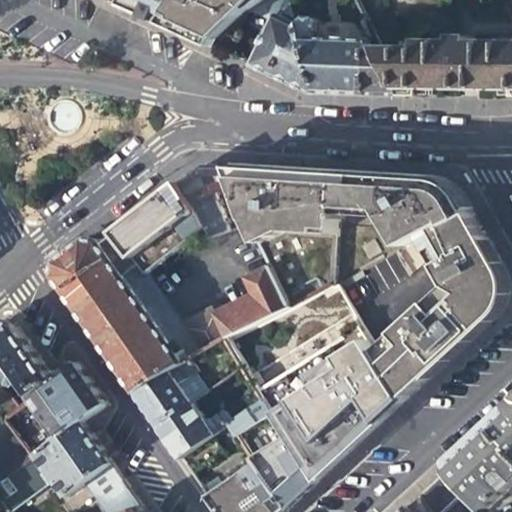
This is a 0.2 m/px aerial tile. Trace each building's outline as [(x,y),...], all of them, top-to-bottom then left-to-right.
[(124,0),(121,5),(163,24),(180,0),(124,0)] [(180,0),(163,24),(213,47),(250,9),(254,11),(270,0),(180,0)] [(285,0),(270,0),(254,11),(275,22),(279,15),(285,0)] [(266,43),(254,66),(314,93),(305,42),(300,26),(279,15),(275,22),(266,43)] [(302,20),(300,26),(305,42),(315,42),(315,31),(319,28),(311,17),(302,20)] [(511,43),(474,43),(473,38),(454,38),(454,43),(421,43),(421,49),(381,49),(404,95),(424,96),(423,89),(449,89),(511,89),(511,43)] [(369,42),(315,42),(305,42),(314,93),(372,95),(370,49),(369,42)] [(381,49),(370,49),(372,95),(386,95),(404,95),(381,49)] [(221,193),(239,185),(234,169),(206,168),(185,183),(210,227),(215,237),(235,229),(221,193)] [(251,170),(234,169),(239,185),(242,194),(245,203),(252,222),(274,265),(294,305),(334,285),(340,218),(344,219),(345,213),(381,216),(386,216),(404,250),(421,240),(422,242),(449,226),(451,229),(474,216),(465,200),(460,193),(444,182),(423,181),(289,173),(251,170)] [(150,274),(210,227),(185,183),(117,231),(142,264),(150,274)] [(245,225),(252,222),(245,203),(238,207),(245,225)] [(451,294),(382,361),(406,401),(426,382),(504,311),(507,305),(509,300),(509,291),(506,274),(488,240),(474,216),(451,229),(449,226),(422,242),(451,294)] [(127,275),(142,264),(117,231),(102,241),(127,275)] [(187,363),(127,275),(102,241),(87,240),(81,245),(57,263),(55,277),(137,394),(187,363)] [(185,322),(150,274),(142,264),(127,275),(187,363),(197,357),(229,338),(230,337),(219,313),(215,306),(185,322)] [(257,293),(219,313),(230,337),(294,305),(274,265),(249,278),(257,293)] [(267,403),(238,424),(234,426),(241,437),(275,415),(290,438),(318,483),(341,461),(388,417),(406,401),(382,361),(370,340),(339,289),(334,285),(294,305),(230,337),(229,338),(267,403)] [(0,385),(11,401),(18,410),(32,400),(34,398),(55,382),(55,381),(33,350),(18,328),(0,326),(0,385)] [(205,370),(197,357),(187,363),(137,394),(153,417),(161,428),(196,404),(212,393),(199,374),(205,370)] [(32,400),(61,438),(83,421),(84,423),(110,403),(97,387),(80,363),(55,381),(55,382),(34,398),(32,400)] [(0,417),(3,421),(18,410),(11,401),(0,385),(0,417)] [(209,424),(196,404),(161,428),(177,451),(184,460),(214,440),(218,437),(234,426),(238,424),(229,410),(209,424)] [(511,411),(423,494),(434,511),(444,511),(470,489),(488,509),(511,487),(511,411)] [(106,511),(134,511),(143,508),(84,423),(83,421),(61,438),(36,456),(49,473),(57,484),(69,500),(87,486),(106,511)] [(290,438),(272,450),(256,460),(260,466),(289,509),(318,483),(290,438)] [(224,455),(214,440),(184,460),(194,475),(224,455)] [(249,449),(256,460),(272,450),(268,444),(259,443),(249,449)] [(10,511),(18,511),(28,505),(21,494),(49,473),(36,456),(33,458),(34,460),(0,485),(0,494),(3,500),(10,511)] [(285,511),(289,509),(260,466),(210,498),(219,511),(285,511)] [(28,505),(57,484),(49,473),(21,494),(28,505)] [(434,511),(423,494),(410,506),(413,511),(434,511)]
